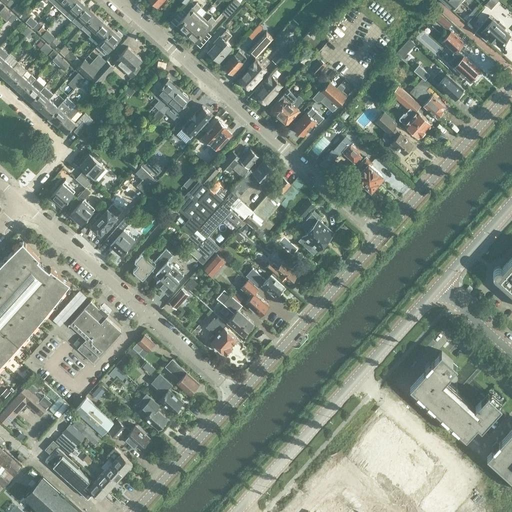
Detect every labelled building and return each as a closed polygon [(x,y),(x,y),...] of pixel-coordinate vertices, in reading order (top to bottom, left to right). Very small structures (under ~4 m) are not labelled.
[(73,0),(57,0),(54,4),(63,12),(73,0)] [(85,5),(79,0),(73,0),(63,12),(67,16),(72,10),(76,15),(85,5)] [(228,17),(241,2),(238,0),(233,0),(222,12),(228,17)] [(460,0),(443,0),(454,10),(462,1),(460,0)] [(177,23),(187,32),(202,16),(197,11),(201,6),(196,2),(177,23)] [(15,12),(20,6),(17,3),(12,9),(15,12)] [(94,13),(85,5),(76,15),(85,23),(94,13)] [(8,19),(13,14),(10,11),(4,6),(0,10),(0,14),(7,21),(8,19)] [(15,12),(18,14),(23,9),(20,6),(15,12)] [(90,36),(103,21),(94,13),(85,23),(81,28),(85,31),(90,36)] [(33,28),(38,22),(30,15),(25,21),(33,28)] [(489,15),(475,31),(486,40),(490,36),(500,44),(502,43),(503,44),(510,37),(508,35),(510,33),(504,28),(505,27),(500,22),(498,23),(489,15)] [(202,16),(187,32),(197,41),(216,20),(211,16),(207,20),(202,16)] [(292,18),(286,26),(292,32),(299,24),(292,18)] [(98,43),(112,29),(103,21),(90,36),(98,43)] [(27,27),(23,32),(26,35),(31,30),(27,27)] [(121,37),(112,29),(98,43),(103,47),(108,52),(112,47),(121,37)] [(226,41),(231,35),(226,30),(220,36),(215,41),(217,42),(209,51),(213,55),(212,56),(216,59),(217,58),(219,60),(231,46),(226,41)] [(479,69),(460,52),(457,50),(464,42),(456,36),(451,30),(442,40),(454,51),(452,53),(456,56),(455,57),(455,56),(454,57),(450,60),(451,63),(454,65),(453,67),(469,81),(479,69)] [(256,57),(263,50),(262,49),(273,37),(266,31),(248,50),(256,57)] [(51,44),(55,38),(52,35),(47,41),(51,44)] [(411,36),(398,50),(405,57),(418,44),(411,36)] [(45,43),(40,48),(44,51),(49,46),(45,43)] [(0,64),(9,54),(0,46),(0,45),(0,64)] [(128,46),(114,62),(131,77),(140,67),(137,64),(142,59),(128,46)] [(305,47),(297,56),(306,64),(314,56),(305,47)] [(68,59),(73,54),(70,51),(65,56),(68,59)] [(242,62),(246,58),(238,51),(234,55),(233,55),(223,66),(232,74),(243,63),(242,62)] [(280,51),(272,60),(278,65),(286,56),(280,51)] [(0,64),(0,72),(4,77),(18,61),(9,54),(0,64)] [(61,67),(66,62),(57,54),(52,59),(61,67)] [(97,70),(84,59),(77,67),(89,78),(90,77),(97,70)] [(320,59),(311,69),(317,75),(326,64),(320,59)] [(98,85),(114,67),(107,60),(106,60),(90,78),(98,85)] [(250,68),(239,80),(249,89),(267,69),(258,60),(256,62),(254,60),(248,66),(250,68)] [(4,77),(13,85),(27,70),(18,61),(4,77)] [(419,64),(414,69),(423,77),(409,92),(423,104),(436,117),(445,107),(432,94),(431,95),(429,94),(430,92),(426,89),(430,84),(425,79),(430,74),(419,64)] [(441,68),(433,77),(440,84),(439,86),(453,98),(462,88),(450,77),(452,75),(447,71),(446,72),(441,68)] [(13,85),(22,93),(36,78),(31,74),(27,70),(13,85)] [(266,83),(256,95),(265,104),(280,87),(268,76),(264,81),(266,83)] [(22,93),(31,101),(45,86),(36,78),(22,93)] [(155,105),(159,109),(178,88),(168,79),(163,84),(158,80),(149,90),(154,95),(157,91),(163,96),(155,105)] [(76,80),(71,85),(74,88),(79,83),(76,80)] [(330,81),(321,91),(338,105),(346,96),(330,81)] [(399,84),(391,93),(408,108),(405,112),(403,112),(399,117),(399,118),(405,124),(404,124),(409,128),(406,131),(411,136),(414,133),(418,137),(431,123),(417,110),(422,105),(399,84)] [(40,109),(49,99),(49,98),(53,94),(45,86),(31,101),(40,109)] [(188,97),(178,88),(159,109),(163,113),(171,104),(177,109),(174,113),(180,118),(189,108),(183,103),(188,97)] [(270,108),(279,115),(297,95),(294,91),(293,92),(288,88),(270,108)] [(89,97),(94,92),(90,89),(85,94),(89,97)] [(297,95),(279,115),(287,123),(299,110),(294,106),(301,98),(297,95)] [(49,99),(40,109),(49,117),(57,107),(49,99)] [(49,117),(57,125),(72,109),(63,101),(57,107),(49,117)] [(66,133),(75,123),(71,119),(79,109),(75,105),(72,109),(57,125),(66,133)] [(188,121),(180,129),(190,138),(200,127),(203,130),(210,122),(206,120),(212,113),(202,105),(202,106),(197,111),(196,111),(189,118),(190,118),(188,121)] [(311,117),(316,112),(311,107),(306,113),(306,112),(293,126),(303,135),(316,121),(311,117)] [(382,113),(375,121),(389,133),(396,125),(382,113)] [(78,135),(88,125),(83,120),(73,131),(78,135)] [(208,131),(204,135),(201,138),(216,151),(232,134),(226,128),(217,120),(208,131)] [(332,126),(338,133),(344,127),(338,120),(332,126)] [(403,154),(412,143),(400,132),(399,133),(395,129),(391,133),(395,137),(391,142),(392,143),(389,146),(393,150),(396,147),(403,154)] [(348,146),(342,152),(355,163),(360,157),(357,154),(359,151),(355,147),(352,150),(348,146)] [(250,149),(241,159),(232,150),(220,163),(229,171),(233,166),(243,176),(250,168),(248,167),(258,156),(250,149)] [(76,178),(85,187),(86,187),(95,178),(98,180),(107,170),(89,153),(80,164),(85,168),(76,178)] [(366,155),(357,165),(362,169),(355,178),(353,180),(354,183),(357,186),(359,185),(361,183),(362,184),(362,183),(370,190),(377,183),(377,182),(382,176),(369,165),(373,162),(366,155)] [(150,159),(145,165),(156,176),(161,170),(150,159)] [(250,170),(231,190),(238,197),(252,182),(257,187),(273,170),(267,164),(266,164),(263,161),(253,173),(250,170)] [(213,165),(200,178),(207,184),(219,170),(213,165)] [(191,189),(199,180),(193,175),(185,184),(191,189)] [(280,203),(292,213),(312,190),(298,177),(291,184),(282,177),(274,186),(253,210),(248,216),(244,221),(263,237),(268,241),(271,236),(267,232),(274,224),(267,218),(280,203)] [(199,227),(224,199),(207,184),(200,178),(199,180),(191,189),(189,191),(188,190),(175,205),(199,227)] [(61,205),(73,192),(67,187),(69,185),(64,181),(50,196),(61,205)] [(90,191),(86,187),(85,187),(76,197),(81,201),(70,213),(81,223),(95,208),(84,198),(90,191)] [(248,216),(253,210),(238,197),(231,190),(224,199),(199,227),(197,229),(206,238),(207,237),(221,221),(232,231),(247,215),(248,216)] [(304,216),(315,204),(308,198),(297,210),(304,216)] [(99,210),(93,217),(96,219),(91,225),(97,232),(98,230),(102,233),(106,228),(107,229),(113,222),(112,222),(123,210),(113,201),(102,213),(99,210)] [(302,223),(309,229),(302,236),(317,249),(333,232),(312,213),(302,223)] [(124,229),(132,221),(130,219),(128,220),(125,217),(116,227),(121,232),(110,244),(121,254),(134,240),(127,234),(129,233),(124,229)] [(194,232),(186,240),(203,255),(198,259),(203,263),(214,251),(202,240),(194,232)] [(13,351),(25,338),(23,336),(29,329),(31,331),(42,318),(40,316),(46,309),(48,311),(59,297),(61,297),(63,295),(65,292),(65,290),(70,283),(68,281),(68,279),(66,277),(64,276),(62,276),(50,268),(48,270),(41,264),(37,261),(40,258),(25,243),(22,246),(20,244),(7,256),(9,258),(6,262),(3,265),(0,263),(0,364),(7,357),(5,355),(8,352),(11,349),(13,351)] [(146,257),(142,253),(135,261),(138,264),(133,270),(143,279),(153,267),(156,270),(166,260),(162,256),(155,264),(154,264),(155,262),(148,255),(146,257)] [(218,254),(205,269),(211,274),(224,259),(218,254)] [(511,256),(502,268),(500,267),(499,266),(497,267),(496,267),(495,268),(493,270),(493,271),(493,272),(493,273),(493,274),(494,276),(498,279),(511,291),(511,256)] [(283,260),(279,265),(272,258),(265,266),(276,275),(278,273),(289,282),(297,272),(283,260)] [(166,260),(156,270),(162,275),(156,282),(169,293),(180,281),(174,276),(178,272),(172,266),(175,264),(170,260),(168,262),(167,261),(168,261),(166,260)] [(270,275),(266,280),(252,267),(246,275),(255,283),(254,284),(258,287),(261,284),(262,285),(275,296),(283,287),(270,275)] [(192,275),(185,283),(192,288),(199,281),(192,275)] [(258,288),(258,287),(254,284),(249,279),(241,287),(251,295),(245,302),(259,315),(268,305),(254,292),(258,288)] [(170,302),(179,310),(191,297),(182,288),(170,302)] [(224,288),(216,297),(223,303),(234,313),(228,320),(243,333),(247,329),(249,330),(254,325),(252,323),(253,322),(246,316),(243,313),(244,313),(243,313),(239,309),(243,305),(231,294),(224,288)] [(81,289),(54,317),(61,324),(88,295),(81,289)] [(99,309),(90,301),(70,324),(87,338),(78,348),(93,362),(99,355),(100,355),(122,331),(99,310),(99,309)] [(230,345),(236,338),(224,327),(222,328),(220,326),(221,325),(214,319),(210,324),(217,330),(218,329),(220,331),(211,341),(225,353),(226,352),(228,353),(231,349),(230,348),(231,346),(230,345)] [(148,351),(155,343),(144,334),(133,347),(138,352),(143,347),(148,351)] [(479,414),(448,387),(442,382),(450,374),(452,375),(454,375),(456,373),(458,371),(458,369),(457,366),(441,352),(410,387),(466,437),(477,425),(482,428),(500,408),(491,400),(489,399),(487,399),(484,401),(483,403),(483,406),(484,408),(479,414)] [(180,378),(177,382),(189,393),(198,383),(172,359),(166,365),(180,378)] [(159,373),(151,382),(157,387),(164,393),(159,399),(173,411),(182,401),(168,389),(172,384),(159,373)] [(0,419),(7,425),(27,404),(40,415),(48,406),(52,402),(44,395),(40,399),(32,392),(41,383),(34,377),(27,384),(25,383),(23,386),(24,387),(0,413),(0,419)] [(89,391),(96,398),(106,389),(98,382),(89,391)] [(138,411),(145,416),(158,428),(167,418),(156,408),(159,404),(146,393),(144,396),(138,402),(143,406),(138,411)] [(49,408),(59,416),(69,405),(59,396),(49,408)] [(86,398),(75,409),(102,434),(107,429),(114,421),(97,406),(87,397),(86,398)] [(94,445),(101,437),(88,425),(89,423),(81,415),(72,424),(94,445)] [(117,420),(115,422),(114,421),(107,429),(117,438),(122,432),(124,434),(123,435),(131,443),(133,441),(140,448),(149,437),(135,425),(130,431),(117,420)] [(389,421),(357,458),(413,505),(441,471),(421,454),(425,449),(418,444),(417,445),(389,421)] [(511,428),(487,456),(511,478),(511,428)] [(0,487),(22,464),(20,462),(24,458),(19,453),(15,457),(0,444),(4,440),(0,436),(0,487)] [(96,479),(93,482),(78,468),(79,466),(57,447),(59,445),(53,440),(45,449),(50,454),(45,460),(88,499),(93,493),(100,499),(108,489),(96,479)] [(132,462),(120,452),(115,447),(111,452),(107,456),(112,461),(124,472),(132,462)] [(112,461),(104,470),(116,481),(124,472),(112,461)] [(104,470),(96,479),(108,489),(116,481),(104,470)] [(43,511),(81,511),(42,476),(25,495),(43,511)] [(10,511),(22,511),(24,509),(15,503),(9,511),(10,511)]
